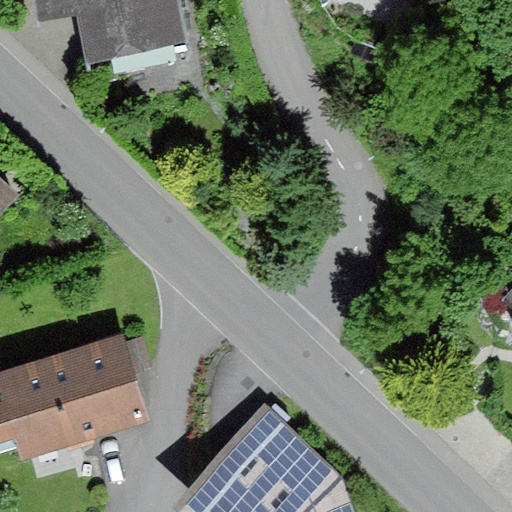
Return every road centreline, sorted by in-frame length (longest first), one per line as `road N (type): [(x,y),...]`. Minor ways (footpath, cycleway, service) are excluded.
road 1 (residential): [(267,0),(277,43),(359,170),(366,218),(353,263),(284,352)]
road 2 (tertiary): [(0,82),(284,352)]
road 3 (tertiary): [(284,352),(450,511)]
